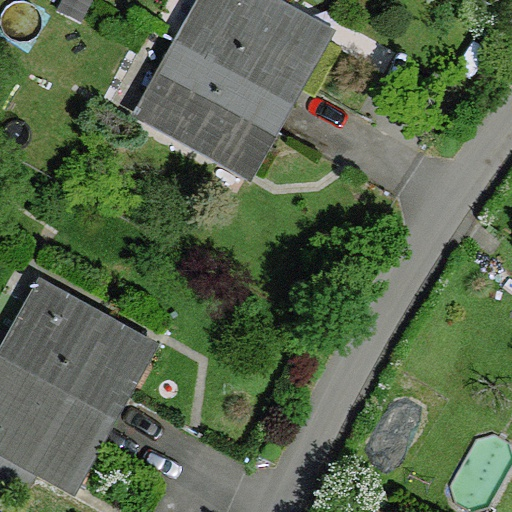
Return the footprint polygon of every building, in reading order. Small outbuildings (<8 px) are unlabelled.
[(285,9),(269,0),(216,0),(187,51),(281,103),(295,79),(318,39),(281,19),(285,9)] [(281,103),(187,51),(161,103),(150,98),(140,119),(205,155),(211,145),(249,165),(268,128),(281,103)] [(13,365),(107,416),(123,388),(143,354),(105,333),(110,323),(46,287),(34,307),(41,312),(13,365)] [(0,387),(13,365),(0,357),(0,387)] [(0,387),(0,452),(29,469),(35,460),(71,479),(89,447),(107,416),(13,365),(0,387)]
